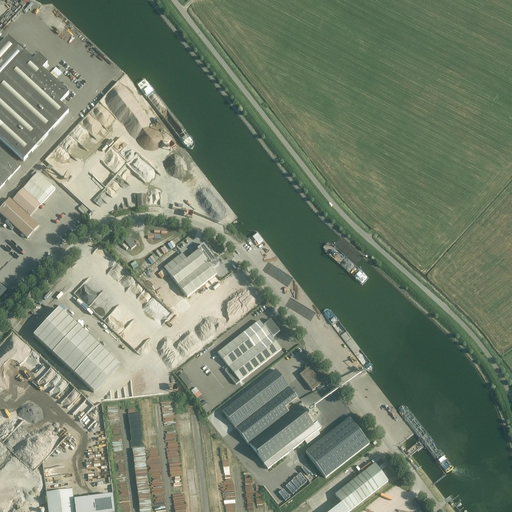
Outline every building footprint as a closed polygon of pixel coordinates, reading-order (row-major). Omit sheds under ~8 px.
[(33,62),(28,58),(8,39),(0,46),(0,140),(23,161),(68,112),(62,107),(66,102),(63,100),(68,94),(42,70),(47,65),(38,56),(33,62)] [(0,148),(0,188),(20,167),(0,148)] [(12,200),(30,217),(55,190),(38,173),(12,200)] [(138,207),(146,207),(145,195),(137,195),(138,207)] [(9,199),(0,209),(0,213),(27,239),(39,226),(9,199)] [(130,237),(125,241),(131,249),(136,245),(130,237)] [(182,254),(164,268),(187,298),(216,275),(213,270),(219,265),(203,245),(197,249),(198,251),(186,260),(182,254)] [(59,309),(33,336),(93,393),(119,365),(59,309)] [(236,385),(281,350),(272,338),(280,332),(270,320),(263,326),(259,322),(217,354),(228,368),(224,371),(236,385)] [(309,368),(299,375),(312,391),(317,388),(319,391),(322,388),(324,390),(325,389),(324,387),(309,368)] [(275,370),(222,412),(235,428),(248,445),(249,445),(289,414),(285,408),(297,399),(288,387),(275,370)] [(267,470),(304,441),(307,444),(319,434),(317,431),(321,428),(317,423),(316,423),(297,398),(285,408),(289,414),(249,445),(264,464),(263,464),(267,470)] [(349,419),(305,453),(325,478),(369,444),(349,419)] [(341,504),(331,511),(348,511),(388,482),(374,464),(335,495),(341,504)] [(74,511),(72,491),(46,494),(48,511),(74,511)] [(115,511),(113,496),(74,500),(75,511),(115,511)]
